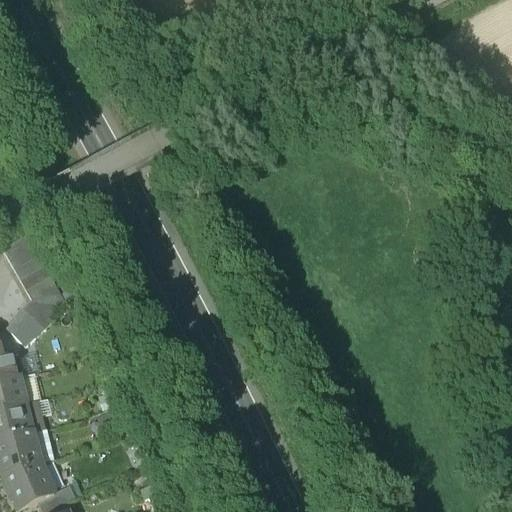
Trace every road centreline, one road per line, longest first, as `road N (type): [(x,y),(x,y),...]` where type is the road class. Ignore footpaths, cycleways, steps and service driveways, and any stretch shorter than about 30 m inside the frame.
road 1 (primary): [(16,0),(137,209),(286,511)]
road 2 (track): [(430,0),(166,141)]
road 3 (unknown): [(291,72),(511,169)]
